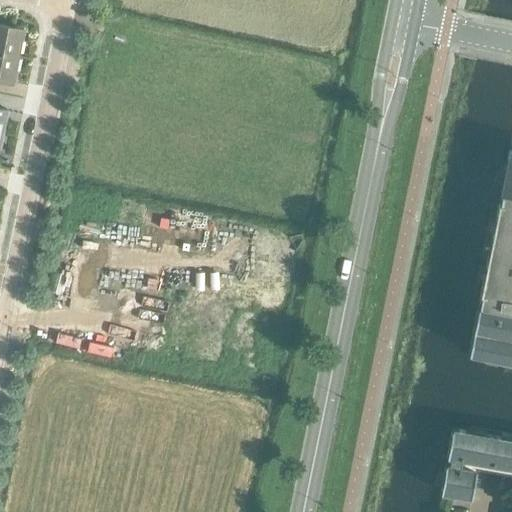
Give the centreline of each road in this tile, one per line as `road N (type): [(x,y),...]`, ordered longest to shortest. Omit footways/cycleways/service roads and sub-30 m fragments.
road 1 (tertiary): [(306,511),(382,119)]
road 2 (unclassified): [(0,305),(62,1)]
